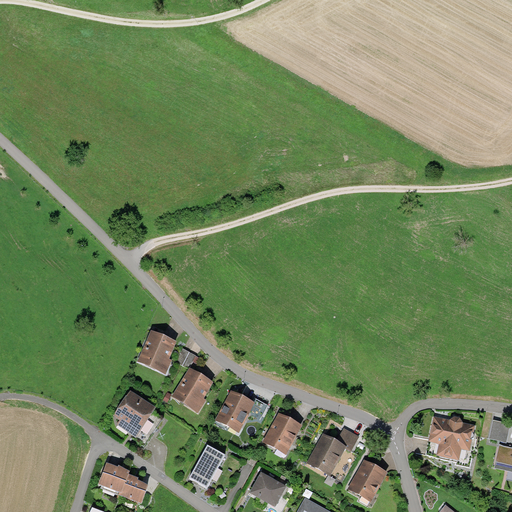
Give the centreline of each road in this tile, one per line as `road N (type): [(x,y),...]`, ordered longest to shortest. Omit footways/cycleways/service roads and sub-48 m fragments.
road 1 (unclassified): [(0,141),(218,358),(374,426),(398,457),(413,511)]
road 2 (track): [(126,262),(147,246),(306,199),(511,181)]
road 3 (track): [(264,0),(180,25),(0,1)]
road 4 (track): [(389,440),(427,404),(511,409)]
road 5 (residential): [(207,511),(96,436)]
